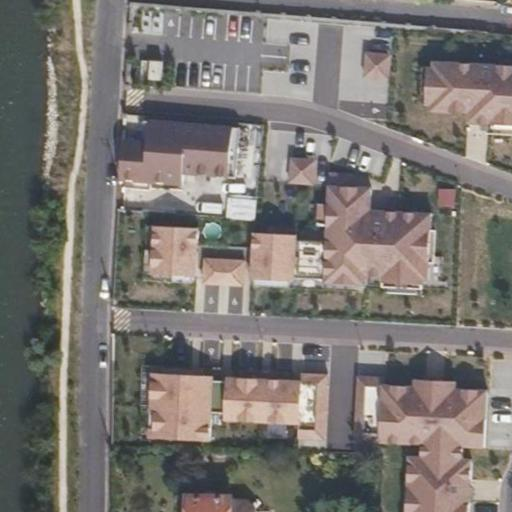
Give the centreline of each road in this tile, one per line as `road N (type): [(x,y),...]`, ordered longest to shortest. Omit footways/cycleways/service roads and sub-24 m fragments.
road 1 (residential): [(112,0),(81,511)]
road 2 (residential): [(223,0),(511,23)]
